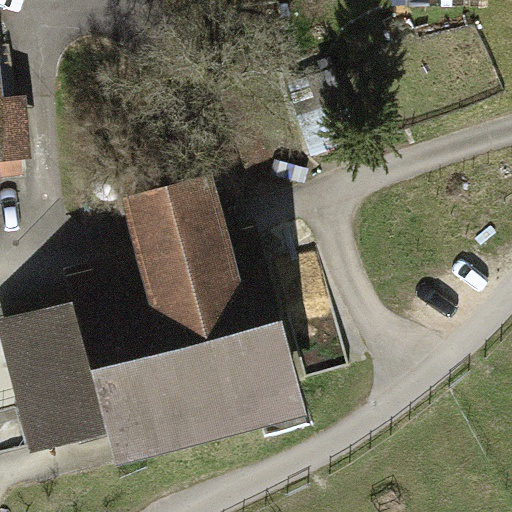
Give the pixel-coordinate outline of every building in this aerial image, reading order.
[(0,172),(21,170),(20,154),(26,153),(20,98),(14,99),(8,43),(0,43),(0,172)] [(326,77),(295,87),(315,144),(345,134),(326,77)] [(117,166),(108,164),(100,167),(94,174),(92,183),(95,191),(102,197),(111,199),(119,196),(125,189),(127,180),(124,172),(117,166)] [(106,426),(293,377),(260,254),(224,263),(203,185),(135,203),(156,282),(1,323),(16,381),(53,371),(71,436),(106,426)] [(53,371),(16,381),(33,448),(71,436),(53,371)] [(293,377),(106,426),(116,463),(308,412),(298,375),(293,377)]
